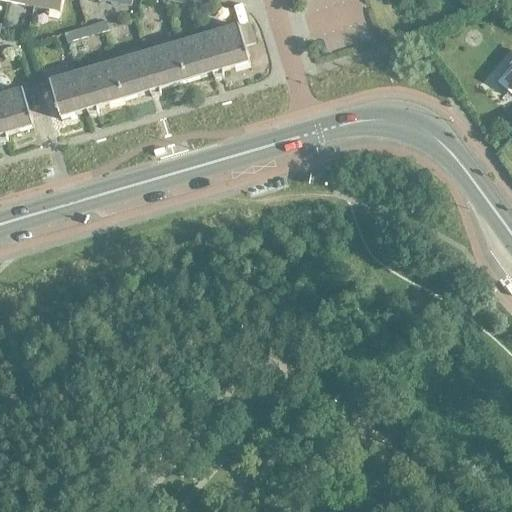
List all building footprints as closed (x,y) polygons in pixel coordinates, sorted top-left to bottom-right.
[(33,9),(34,0),(6,0),(6,3),(33,9)] [(62,0),(34,0),(33,9),(60,14),(62,0)] [(205,0),(160,0),(204,9),(205,0)] [(106,22),(64,34),(67,44),(109,32),(106,22)] [(206,36),(219,80),(223,80),(223,73),(249,65),(244,48),(256,45),(250,25),(239,28),(238,26),(206,36)] [(213,80),(219,80),(206,36),(175,45),(187,84),(212,76),(213,80)] [(144,54),(157,99),(160,98),(160,92),(187,84),(175,45),(144,54)] [(151,99),(157,99),(144,54),(113,63),(125,102),(150,95),(151,99)] [(97,110),(125,102),(113,63),(82,72),(95,117),(97,117),(97,110)] [(88,117),(95,117),(82,72),(50,82),(62,121),(87,113),(88,117)] [(0,97),(0,131),(3,143),(7,143),(7,136),(34,129),(28,107),(22,91),(0,97)]
